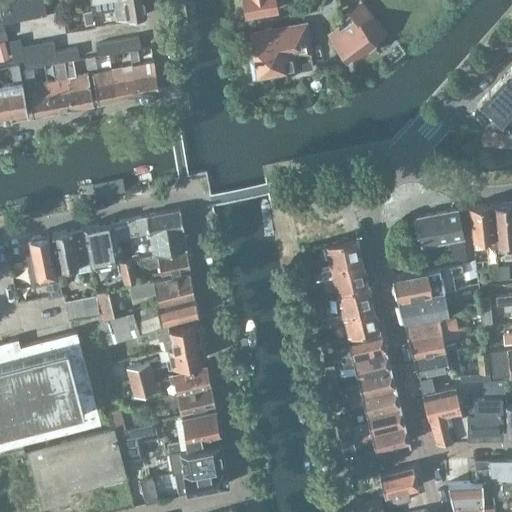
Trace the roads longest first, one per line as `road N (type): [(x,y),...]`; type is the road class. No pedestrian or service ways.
road 1 (residential): [(411,156),(366,209),(427,453)]
road 2 (residential): [(242,491),(185,193)]
road 3 (residential): [(0,127),(169,97),(152,0)]
road 4 (residential): [(0,231),(185,193)]
road 5 (residential): [(411,156),(511,45)]
road 6 (residential): [(427,453),(341,473),(349,511)]
